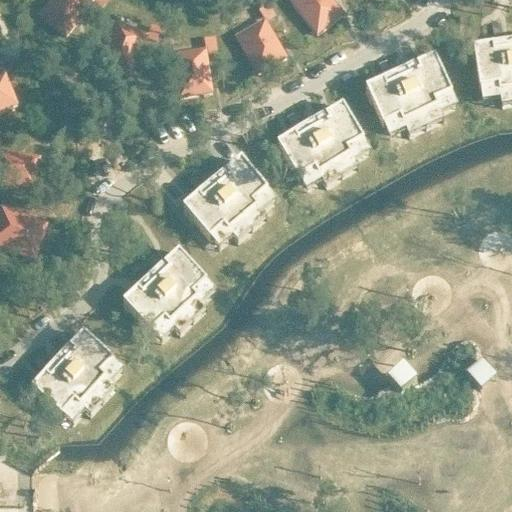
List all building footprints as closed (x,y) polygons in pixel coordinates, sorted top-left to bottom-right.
[(85,0),(54,0),(40,19),(66,39),(92,5),(85,0)] [(295,0),(290,4),(317,37),(343,17),(329,0),(295,0)] [(236,40),(257,77),(286,61),(265,24),(236,40)] [(117,26),(100,66),(131,78),(147,39),(117,26)] [(495,48),(475,51),(481,92),(499,89),(501,96),(511,94),(511,52),(496,55),(495,48)] [(173,58),(180,101),(212,95),(205,53),(173,58)] [(385,83),(367,91),(384,129),(401,121),(404,127),(439,111),(436,105),(453,97),(436,60),(418,68),(420,74),(388,89),(385,83)] [(0,114),(17,107),(5,77),(0,78),(0,114)] [(54,90),(49,99),(56,103),(61,94),(54,90)] [(295,137),(278,148),(300,183),(315,174),(319,179),(352,159),(349,153),(365,144),(343,109),(326,119),(330,125),(299,143),(295,137)] [(0,187),(35,193),(40,161),(0,154),(0,187)] [(199,199),(183,211),(210,243),(224,231),(229,236),(258,211),(254,206),(268,194),(242,163),(226,176),(231,181),(203,204),(199,199)] [(0,215),(0,250),(35,263),(48,228),(2,211),(0,215)] [(138,293),(124,307),(152,337),(165,324),(170,329),(198,303),(194,298),(207,285),(179,255),(164,269),(169,274),(143,298),(138,293)] [(46,378),(32,393),(62,421),(75,407),(80,412),(106,384),(101,379),(114,366),(84,337),(70,352),(75,357),(51,383),(46,378)]
